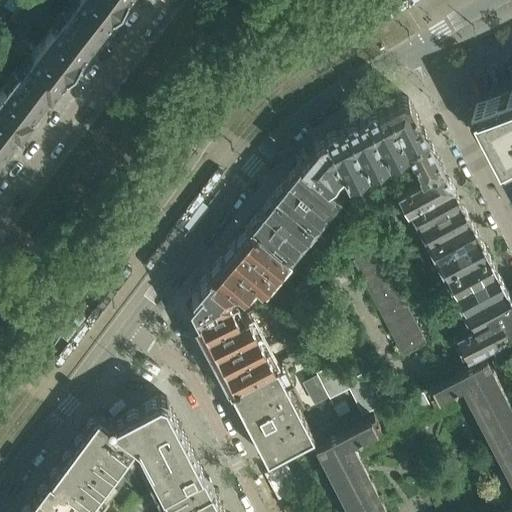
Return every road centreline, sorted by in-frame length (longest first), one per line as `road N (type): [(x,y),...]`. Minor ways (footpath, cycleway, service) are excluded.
road 1 (residential): [(365,0),(270,59),(227,100),(0,399)]
road 2 (residential): [(127,333),(266,151),(331,95),(417,47)]
road 3 (residential): [(158,0),(0,210)]
road 4 (residential): [(127,333),(186,370),(262,511)]
road 5 (residential): [(511,235),(417,47)]
road 6 (residential): [(0,492),(127,333)]
